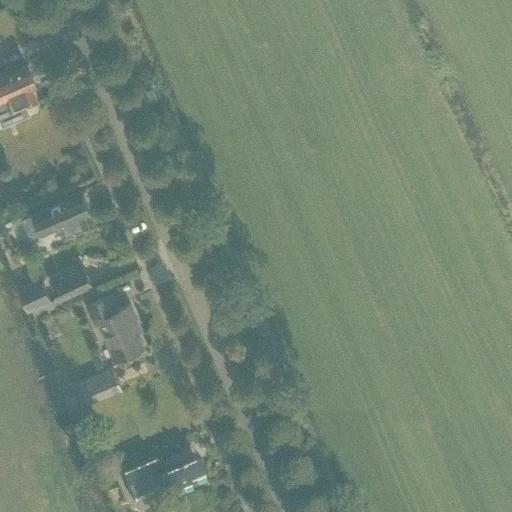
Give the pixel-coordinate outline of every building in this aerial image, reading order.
[(0,113),(3,120),(26,110),(24,105),(35,100),(30,88),(35,85),(26,64),(0,75),(0,113)] [(85,215),(91,213),(82,192),(34,213),(43,233),(61,225),(67,237),(91,226),(85,215)] [(84,267),(52,281),(60,300),(93,286),(84,267)] [(42,279),(19,289),(28,311),(51,301),(42,279)] [(117,357),(144,345),(134,322),(138,321),(130,304),(118,309),(112,294),(87,305),(94,320),(100,318),(117,357)] [(82,386),(89,404),(122,391),(115,372),(82,386)] [(192,487),(207,481),(200,463),(184,470),(183,467),(162,476),(156,462),(123,476),(136,504),(154,496),(153,494),(165,489),(170,500),(193,490),(192,487)]
